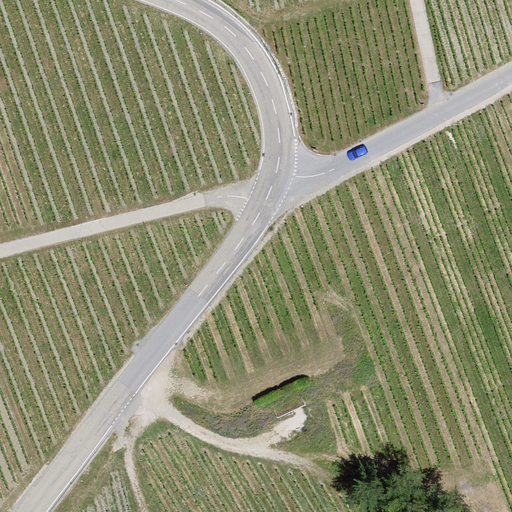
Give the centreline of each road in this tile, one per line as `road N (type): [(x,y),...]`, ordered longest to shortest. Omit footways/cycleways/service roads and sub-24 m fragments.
road 1 (tertiary): [(38,511),(255,242),(265,182)]
road 2 (track): [(265,182),(0,249)]
road 3 (unclassified): [(511,72),(265,182)]
road 4 (tertiary): [(175,0),(235,43),(262,109),(265,182)]
